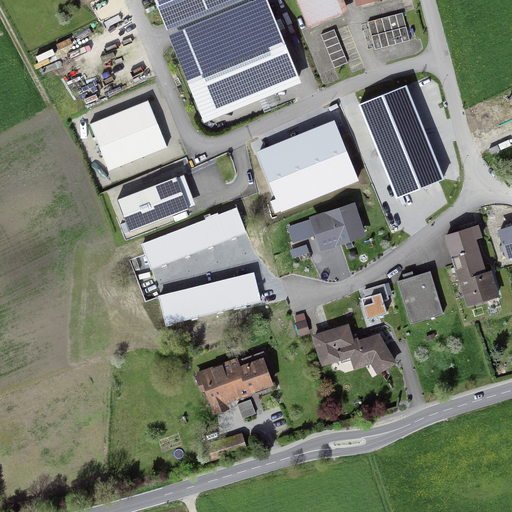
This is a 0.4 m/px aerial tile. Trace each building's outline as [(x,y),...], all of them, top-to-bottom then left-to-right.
[(229,0),(155,0),(169,28),(229,0)] [(298,80),(265,0),(257,0),(172,35),(205,117),(298,80)] [(342,11),(338,0),(295,0),(306,26),(342,11)] [(410,41),(403,14),(368,23),(375,50),(410,41)] [(348,63),(335,30),(322,35),(335,68),(348,63)] [(443,179),(406,86),(359,105),(396,198),(420,188),(443,179)] [(509,129),(511,127),(511,98),(498,105),(509,129)] [(110,170),(167,147),(148,101),(91,123),(110,170)] [(280,211),(358,180),(334,122),(270,148),(257,153),(280,211)] [(130,232),(188,209),(176,177),(117,200),(130,232)] [(364,232),(353,201),(309,215),(320,247),(364,232)] [(235,206),(142,244),(152,269),(246,232),(235,206)] [(294,241),(314,234),(308,218),(288,225),(294,241)] [(473,228),(445,233),(468,304),(493,296),(473,228)] [(511,228),(499,232),(506,256),(511,253),(511,228)] [(239,270),(236,261),(197,274),(201,283),(239,270)] [(254,273),(158,296),(165,324),(261,300),(254,273)] [(427,276),(400,284),(413,323),(439,314),(427,276)] [(389,298),(384,282),(364,288),(369,304),(389,298)] [(336,346),(353,341),(348,323),(313,334),(322,364),(340,359),(336,346)] [(336,346),(340,359),(352,355),(356,369),(391,358),(383,331),(353,341),(336,346)] [(271,383),(262,357),(243,364),(240,356),(200,370),(211,403),(271,383)] [(242,416),(256,411),(252,399),(238,403),(242,416)] [(210,462),(247,449),(242,433),(205,446),(210,462)]
